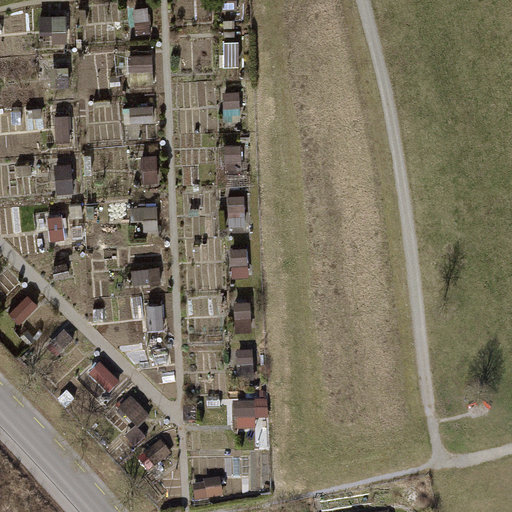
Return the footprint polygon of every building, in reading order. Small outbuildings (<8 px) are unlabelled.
[(151,1),(132,1),(133,26),(152,25),(151,1)] [(54,41),(68,40),(67,10),(53,10),(54,41)] [(240,32),(224,32),(225,59),(240,59),(240,32)] [(152,50),(133,50),(134,76),(152,75),(152,50)] [(70,59),(57,60),(58,85),(70,84),(70,59)] [(242,83),(226,84),(228,111),(243,110),(242,83)] [(154,102),(132,103),(132,118),(155,117),(154,102)] [(71,110),(57,110),(58,139),(72,138),(71,110)] [(243,140),(227,139),(227,171),(242,171),(243,140)] [(157,150),(144,151),(145,180),(158,180),(157,150)] [(72,161),(57,161),(58,185),(73,185),(72,161)] [(246,190),(229,191),(230,220),(247,220),(246,190)] [(143,231),(158,230),(157,202),(132,203),(132,222),(143,222),(143,231)] [(62,210),(47,212),(51,237),(66,235),(62,210)] [(248,243),(232,243),(234,271),(249,271),(248,243)] [(66,259),(50,261),(53,278),(69,276),(66,259)] [(159,265),(132,266),(133,281),(160,280),(159,265)] [(37,302),(27,292),(9,309),(19,319),(37,302)] [(251,295),(235,296),(236,325),(252,324),(251,295)] [(163,298),(145,299),(145,321),(164,320),(163,298)] [(75,341),(65,330),(52,342),(62,353),(75,341)] [(255,347),(237,348),(239,377),(257,376),(255,347)] [(120,380),(102,360),(88,373),(107,392),(120,380)] [(149,413),(132,394),(119,406),(136,425),(149,413)] [(259,397),(236,397),(236,423),(259,423),(259,397)] [(198,403),(186,404),(187,419),(198,419),(198,403)] [(173,449),(162,438),(145,453),(156,465),(173,449)] [(195,481),(197,495),(223,492),(221,477),(195,481)]
